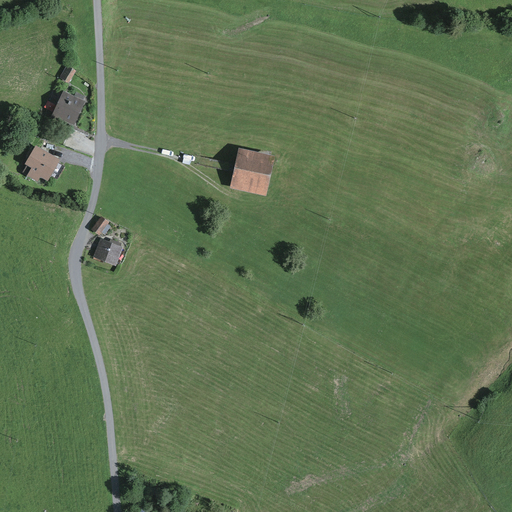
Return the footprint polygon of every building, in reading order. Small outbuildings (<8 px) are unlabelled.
[(79,64),(69,58),(61,70),(71,76),(79,64)] [(89,94),(67,84),(55,110),(77,120),(89,94)] [(64,153),(39,139),(28,158),(34,161),(30,168),(41,175),(44,170),(52,174),(64,153)] [(278,156),(241,147),(233,180),(270,190),(278,156)] [(112,215),(103,208),(93,220),(101,228),(112,215)] [(124,239),(103,232),(96,252),(118,259),(124,239)]
